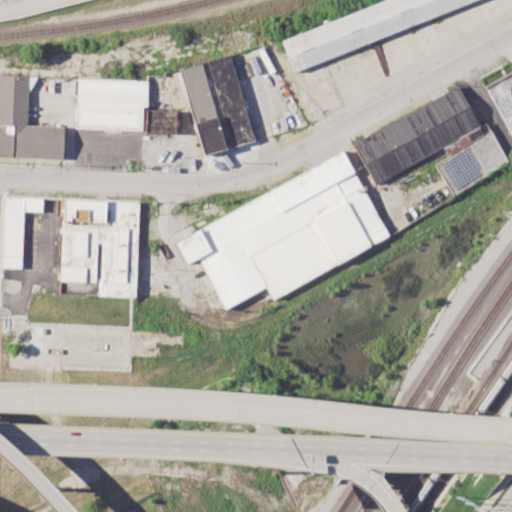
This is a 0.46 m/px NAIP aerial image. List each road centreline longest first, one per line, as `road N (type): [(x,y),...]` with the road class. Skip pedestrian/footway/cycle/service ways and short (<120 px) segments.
road 1 (tertiary): [(511,39),(280,165),(241,178),(0,176)]
road 2 (motorway): [(511,429),(0,402)]
road 3 (motorway): [(0,433),(511,456)]
